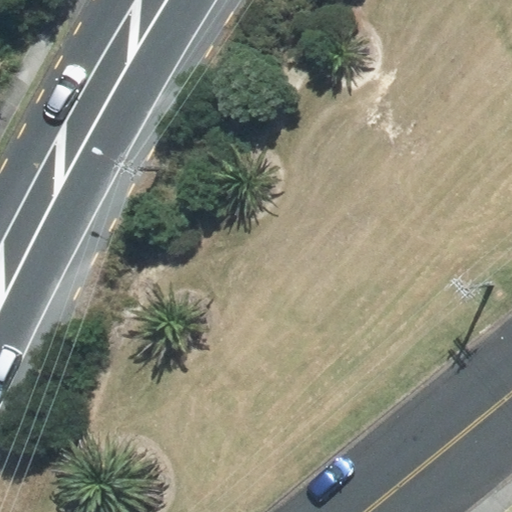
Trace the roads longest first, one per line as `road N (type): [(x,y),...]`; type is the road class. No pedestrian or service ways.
road 1 (secondary): [(0,343),(174,0)]
road 2 (tertiary): [(365,511),(511,392)]
